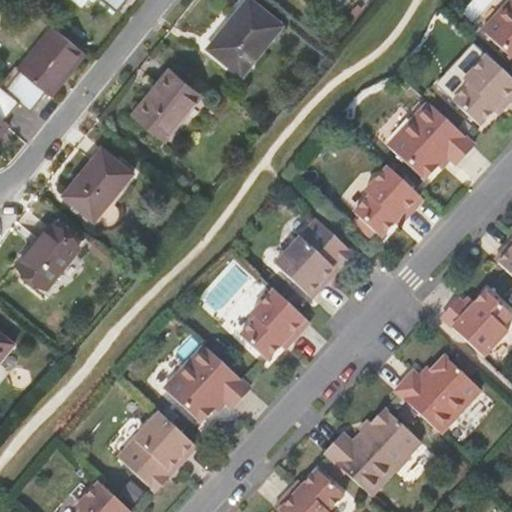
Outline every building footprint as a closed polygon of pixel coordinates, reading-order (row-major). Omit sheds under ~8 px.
[(84,0),(86,2),(87,0),(92,0),(94,1),(94,0),(102,0),(116,12),(126,0),(84,0)] [(252,0),(246,0),(209,45),(244,72),(284,25),(252,0)] [(511,0),(498,0),(471,30),(507,63),(511,58),(511,0)] [(14,96),(30,110),(45,93),(49,96),(84,53),(51,25),(15,68),(18,70),(3,87),(14,96)] [(476,54),(453,78),(458,83),(442,99),(469,124),(489,103),(493,107),(511,87),(476,54)] [(202,91),(173,67),(139,109),(168,133),(202,91)] [(3,87),(0,85),(0,122),(2,121),(0,119),(0,112),(14,96),(3,87)] [(418,101),(377,145),(413,178),(426,164),(428,166),(438,156),(445,163),(463,144),(418,101)] [(102,141),(63,188),(94,213),(134,167),(102,141)] [(413,197),(377,165),(355,190),(359,194),(343,211),(370,236),(389,215),(394,219),(413,197)] [(342,252),(306,218),(264,263),(301,297),(323,274),(319,271),(326,262),(330,266),(342,252)] [(79,242),(50,219),(19,258),(47,280),(79,242)] [(511,235),(509,239),(505,235),(484,258),(511,284),(511,235)] [(299,321),(264,288),(241,313),(245,317),(229,334),(256,359),(275,338),(280,341),(299,321)] [(470,306),(459,296),(441,317),(483,356),(508,330),(503,325),(511,314),(486,289),(470,306)] [(0,324),(0,360),(18,339),(0,324)] [(194,343),(153,387),(189,422),(202,407),(204,409),(213,399),(221,406),(240,387),(194,343)] [(418,384),(410,377),(392,397),(437,439),(478,395),(442,362),(429,376),(426,374),(418,384)] [(342,441),(332,431),(313,451),(360,495),(384,469),(385,470),(399,455),(398,454),(410,441),(374,406),(342,441)] [(186,445),(149,411),(107,456),(144,490),(157,476),(153,473),(161,465),(164,468),(186,445)] [(287,489),(283,485),(264,506),(269,511),(318,511),(317,511),(333,493),(306,468),(287,489)] [(122,511),(88,480),(65,505),(69,509),(66,511),(122,511)]
